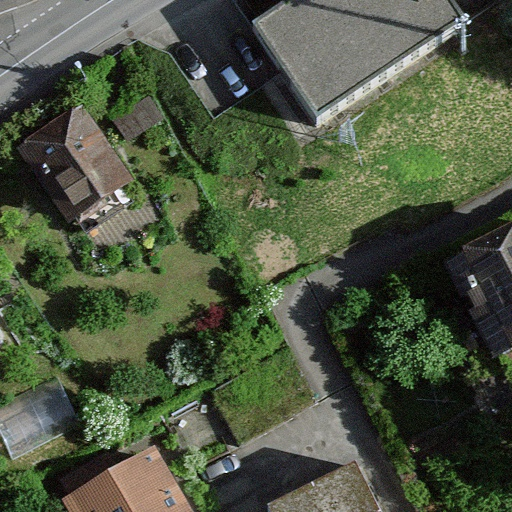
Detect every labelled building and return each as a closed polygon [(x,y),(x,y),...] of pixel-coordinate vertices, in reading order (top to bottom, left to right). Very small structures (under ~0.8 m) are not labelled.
[(443,0),(319,0),(262,38),(319,124),(463,29),(443,0)] [(165,124),(152,102),(119,121),(132,143),(165,124)] [(95,116),(28,159),(75,233),(142,191),(95,116)] [(511,254),(456,284),(508,385),(511,383),(511,254)] [(321,409),(291,352),(214,393),(245,450),(321,409)] [(69,493),(61,499),(68,511),(193,511),(154,445),(115,465),(107,453),(60,479),(69,493)] [(380,511),(353,461),(264,505),(267,511),(380,511)]
